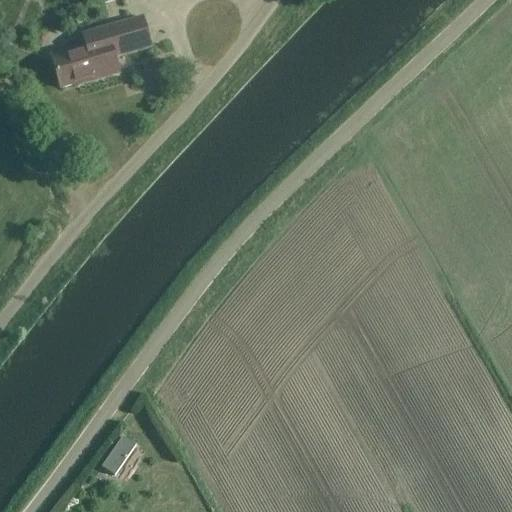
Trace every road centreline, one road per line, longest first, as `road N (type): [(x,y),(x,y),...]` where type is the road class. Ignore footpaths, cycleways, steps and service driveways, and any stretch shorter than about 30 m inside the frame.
road 1 (unclassified): [(42,511),(254,226),(486,0)]
road 2 (unclassified): [(0,328),(275,0)]
road 3 (track): [(93,212),(0,93)]
